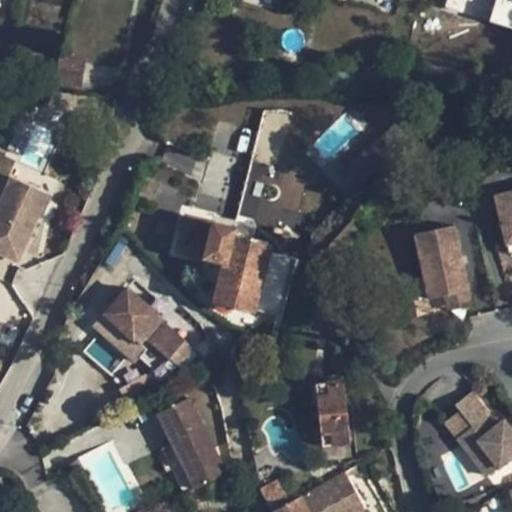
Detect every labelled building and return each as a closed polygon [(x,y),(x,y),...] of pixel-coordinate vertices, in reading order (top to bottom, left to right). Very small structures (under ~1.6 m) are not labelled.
[(511,0),(447,0),(445,13),(511,25),(511,0)] [(85,60),(59,57),(55,83),(82,87),(85,60)] [(73,95),(28,91),(27,103),(50,105),(49,108),(71,110),(73,95)] [(256,163),(282,165),(284,111),(258,110),(256,163)] [(266,222),(271,195),(259,193),(264,171),(248,168),(239,217),(266,222)] [(49,198),(11,181),(0,206),(0,251),(17,259),(36,216),(40,218),(49,198)] [(511,191),(494,196),(504,234),(511,232),(511,191)] [(203,264),(196,287),(205,298),(215,300),(215,305),(217,309),(222,311),(226,312),(228,311),(231,309),(232,307),(234,304),(282,317),(297,259),(267,252),(268,247),(249,242),(251,233),(236,229),(235,229),(187,216),(179,249),(213,259),(211,266),(203,264)] [(468,289),(454,225),(413,233),(428,299),(468,289)] [(183,339),(127,289),(105,313),(145,350),(134,363),(133,362),(123,366),(131,384),(119,389),(126,404),(160,388),(157,382),(171,373),(176,367),(166,359),(183,339)] [(471,305),(468,289),(442,296),(445,311),(471,305)] [(105,313),(93,326),(133,362),(134,363),(145,350),(105,313)] [(193,348),(183,339),(166,359),(176,367),(193,348)] [(350,444),(343,380),(314,383),(321,447),(350,444)] [(321,447),(314,383),(300,385),(307,448),(321,447)] [(470,392),(454,404),(458,410),(471,426),(456,438),(486,477),(511,456),(511,431),(503,420),(496,425),(470,392)] [(226,473),(189,396),(156,413),(171,444),(161,449),(183,495),(226,473)] [(471,426),(458,410),(444,422),(456,438),(471,426)] [(289,503),(273,511),(355,511),(364,507),(345,472),(334,478),(296,499),(289,503)] [(276,480),(289,503),(300,496),(288,473),(276,480)] [(273,511),(289,503),(276,480),(260,488),(273,511)]
